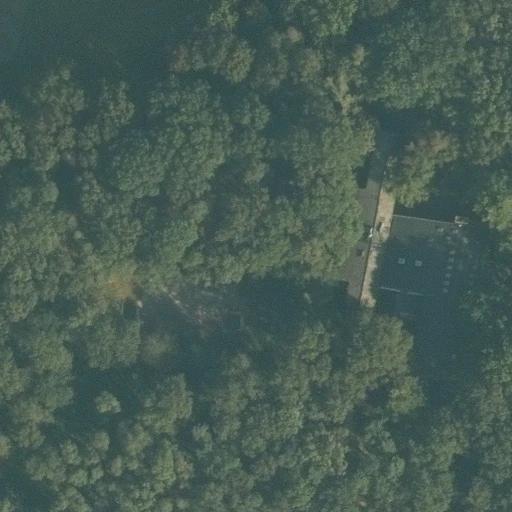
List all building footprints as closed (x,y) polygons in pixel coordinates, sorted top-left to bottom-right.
[(395,92),(422,97),(424,89),(397,83),(395,92)] [(406,134),(415,135),(422,97),(395,92),(388,130),(406,133),(406,134)] [(386,141),(404,144),(406,134),(406,133),(388,130),(386,141)] [(404,144),(406,144),(413,146),(415,135),(406,134),(404,144)] [(439,398),(465,402),(481,312),(509,317),(511,303),(511,273),(489,269),(495,236),(454,229),(453,234),(411,226),(391,222),(406,144),(404,144),(386,141),(378,139),(366,201),(355,199),(339,281),(351,283),(346,308),(373,313),(377,291),(424,300),(409,382),(441,388),(439,398)]
